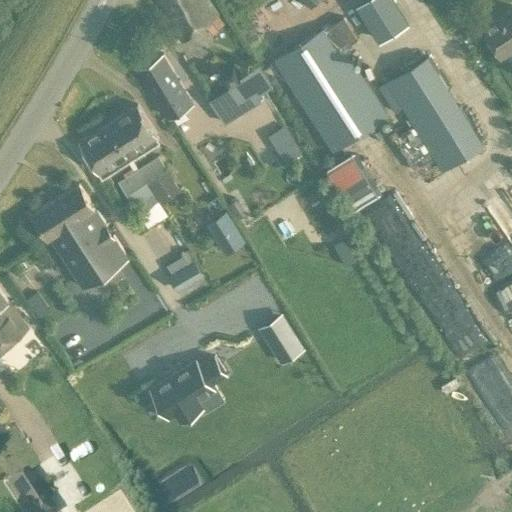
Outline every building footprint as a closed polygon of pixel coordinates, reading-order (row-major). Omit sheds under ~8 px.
[(182,37),(219,12),(210,0),(159,0),(170,15),(171,20),(182,37)] [(393,0),(366,0),(358,5),(380,40),(408,23),(393,0)] [(511,16),(501,24),(498,20),(485,27),(502,52),(511,45),(511,16)] [(333,149),(388,114),(344,47),(357,38),(343,17),(330,25),(330,24),(276,59),(333,149)] [(169,115),(193,100),(164,53),(140,67),(169,115)] [(483,139),(428,53),(386,80),(440,166),(483,139)] [(234,69),(224,75),(230,85),(239,99),(266,83),(255,65),(238,75),(234,69)] [(239,99),(230,85),(209,98),(218,112),(239,99)] [(109,122),(131,155),(159,137),(137,104),(109,122)] [(103,173),(131,155),(109,122),(81,140),(103,173)] [(284,125),(269,135),(281,154),(296,144),(284,125)] [(139,168),(147,181),(167,168),(159,155),(139,168)] [(132,191),(147,181),(139,168),(119,180),(127,193),(132,191)] [(132,191),(136,198),(140,203),(143,209),(159,199),(158,197),(155,194),(147,181),(132,191)] [(80,183),(34,213),(50,236),(51,236),(81,282),(126,252),(80,183)] [(228,203),(235,214),(243,209),(236,198),(228,203)] [(225,210),(207,221),(225,250),(243,239),(225,210)] [(189,247),(181,252),(182,254),(187,264),(197,279),(205,274),(196,259),(189,247)] [(0,291),(0,350),(29,325),(0,291)] [(294,332),(272,345),(282,361),(303,347),(294,332)] [(167,378),(152,387),(169,415),(176,410),(181,419),(200,407),(202,406),(196,398),(213,387),(210,382),(214,380),(225,372),(215,355),(199,365),(196,360),(181,369),(167,378)] [(29,472),(9,485),(25,511),(52,511),(54,511),(29,472)]
